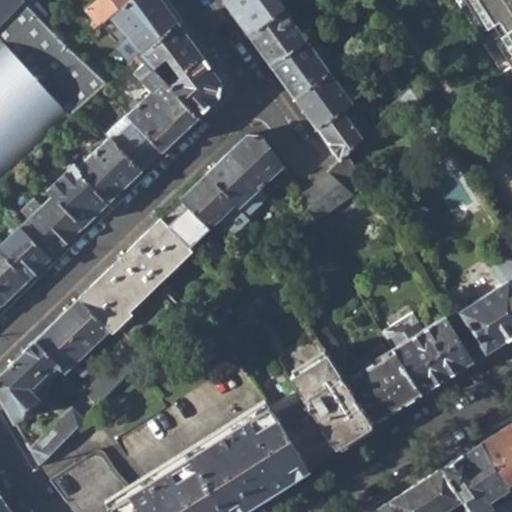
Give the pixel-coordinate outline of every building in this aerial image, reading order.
[(0,35),(2,37),(73,113),(108,79),(42,17),(25,0),(21,0),(0,22),(0,35)] [(0,0),(0,22),(21,0),(0,0)] [(25,0),(42,17),(64,2),(62,0),(25,0)] [(97,0),(87,8),(96,18),(101,23),(105,19),(111,14),(128,0),(97,0)] [(128,0),(111,14),(132,37),(129,42),(139,54),(177,20),(159,0),(128,0)] [(225,0),(248,32),(283,7),(278,0),(225,0)] [(336,0),(344,10),(356,0),(336,0)] [(511,64),(511,0),(470,0),(488,28),(494,25),(500,36),(495,39),(511,64)] [(248,32),(270,63),(306,38),(283,7),(248,32)] [(95,28),(101,23),(96,18),(91,24),(95,28)] [(139,54),(196,114),(210,101),(217,93),(220,78),(177,20),(139,54)] [(0,180),(73,113),(2,37),(0,38),(0,180)] [(329,70),(338,63),(329,50),(323,49),(318,54),(306,38),(270,63),(294,95),(329,70)] [(132,117),(162,148),(196,114),(139,54),(129,63),(154,89),(129,113),(132,117)] [(294,95),(315,124),(341,105),(351,99),(329,70),(294,95)] [(403,82),(405,89),(411,83),(413,81),(409,77),(403,82)] [(408,99),(417,116),(427,110),(417,93),(408,99)] [(351,118),(341,105),(315,124),(338,156),(342,152),(361,133),(351,118)] [(357,114),(351,118),(361,133),(367,128),(357,114)] [(111,137),(140,169),(162,148),(132,117),(111,137)] [(230,150),(260,182),(281,162),(259,133),(247,132),(230,150)] [(55,194),(83,224),(108,200),(140,169),(111,137),(109,134),(75,168),(72,165),(49,187),(55,194)] [(208,171),(240,203),(260,182),(230,150),(208,171)] [(325,170),(348,190),(358,185),(342,161),(346,158),(342,152),(338,156),(325,170)] [(298,196),(313,220),(348,190),(325,170),(302,191),(298,196)] [(240,203),(208,171),(180,198),(187,205),(168,223),(190,245),(221,214),(235,229),(251,214),(240,203)] [(21,227),(48,257),(83,224),(55,194),(21,227)] [(128,349),(139,361),(188,309),(178,299),(186,292),(168,272),(193,248),(190,245),(168,223),(162,216),(78,296),(107,328),(128,349)] [(0,250),(26,278),(48,257),(21,227),(19,225),(0,241),(0,250)] [(449,317),(473,358),(511,333),(511,251),(510,248),(489,261),(502,282),(457,309),(459,311),(449,317)] [(0,295),(4,299),(26,278),(0,250),(0,295)] [(203,295),(209,303),(235,282),(227,270),(203,295)] [(64,369),(107,328),(78,296),(34,338),(55,361),(64,369)] [(393,346),(421,391),(473,358),(449,317),(445,312),(424,326),(414,309),(382,329),(393,346)] [(0,397),(13,419),(37,396),(27,386),(55,361),(34,338),(0,370),(0,397)] [(326,348),(336,364),(347,357),(335,338),(324,344),(326,348)] [(378,358),(346,379),(372,421),(421,391),(393,346),(377,356),(378,358)] [(310,404),(335,445),(372,421),(346,379),(336,364),(326,348),(291,373),(310,404)] [(139,361),(128,349),(86,392),(97,403),(139,361)] [(58,378),(68,389),(76,382),(65,371),(58,378)] [(83,400),(76,409),(83,417),(92,409),(83,400)] [(112,504),(117,511),(228,511),(309,461),(283,422),(271,404),(112,504)] [(283,422),(309,461),(335,445),(310,404),(283,422)] [(40,462),(83,417),(76,409),(72,405),(30,447),(38,460),(40,462)] [(511,422),(478,445),(506,488),(511,484),(511,422)] [(478,445),(439,468),(460,500),(468,511),(489,511),(494,509),(490,502),(508,491),(506,488),(478,445)] [(442,511),(460,500),(439,468),(370,511),(442,511)] [(14,511),(0,490),(0,511),(14,511)]
